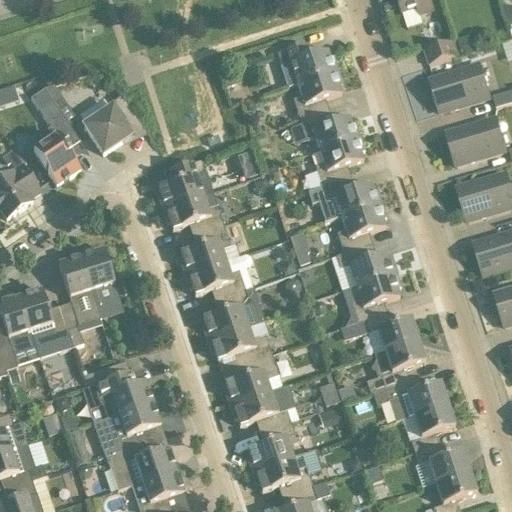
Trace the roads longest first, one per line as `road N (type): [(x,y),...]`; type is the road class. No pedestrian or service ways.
road 1 (residential): [(511,467),(357,0)]
road 2 (residential): [(233,511),(134,216),(123,204),(101,202)]
road 3 (residential): [(0,271),(101,202)]
